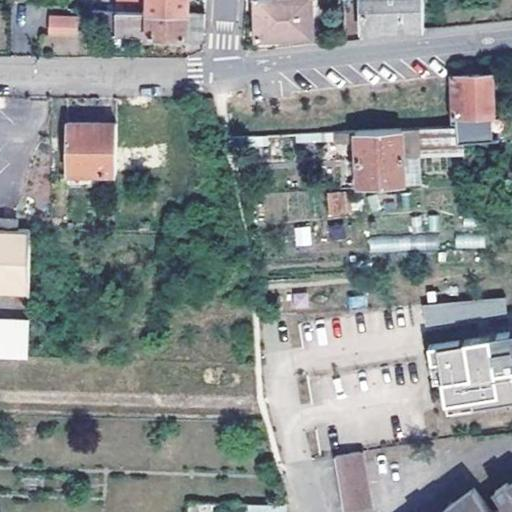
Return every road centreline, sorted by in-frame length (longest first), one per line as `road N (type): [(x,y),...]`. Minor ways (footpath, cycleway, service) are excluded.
road 1 (residential): [(222,69),(511,37)]
road 2 (residential): [(0,72),(222,69)]
road 3 (residential): [(394,511),(461,463),(511,443)]
